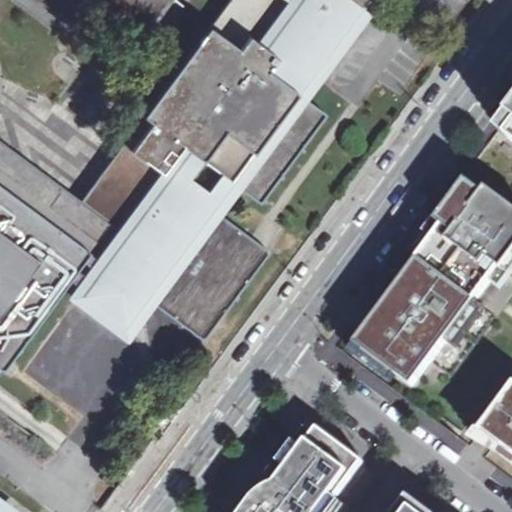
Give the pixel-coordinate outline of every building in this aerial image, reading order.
[(90,221),(0,153),(0,369),(1,371),(67,282),(89,253),(105,265),(109,269),(115,261),(210,332),(269,251),(211,208),(231,182),(260,203),(326,114),(296,93),(275,77),(315,23),(339,40),(340,41),(370,0),(242,0),(115,172),(122,177),(90,221)] [(0,153),(90,221),(122,177),(115,172),(242,0),(228,0),(81,201),(0,140),(0,153)] [(275,77),(296,93),(339,40),(315,23),(275,77)] [(499,131),(510,139),(511,135),(511,115),(499,131)] [(484,194),(468,182),(369,315),(376,320),(367,333),(423,374),(447,341),(476,302),(511,253),(511,207),(487,189),(484,194)] [(105,265),(83,294),(124,325),(145,297),(203,341),(210,332),(115,261),(109,269),(105,265)] [(476,302),(447,341),(457,349),(486,309),(476,302)] [(413,387),(423,374),(367,333),(352,353),(392,383),(398,375),(413,387)] [(511,392),(483,432),(511,453),(511,392)] [(326,511),(364,463),(319,429),(283,477),(274,470),(242,511),(326,511)] [(511,453),(483,432),(477,440),(500,452),(511,461),(511,453)] [(428,511),(410,499),(400,511),(428,511)] [(0,511),(11,511),(0,503),(0,511)]
